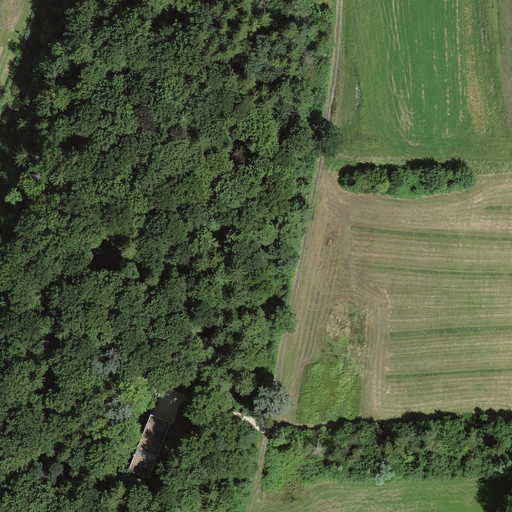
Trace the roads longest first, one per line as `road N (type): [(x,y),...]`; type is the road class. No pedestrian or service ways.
road 1 (track): [(337,0),(329,101),(248,511)]
road 2 (track): [(175,0),(53,170),(21,233),(0,322)]
road 3 (track): [(0,326),(264,426)]
